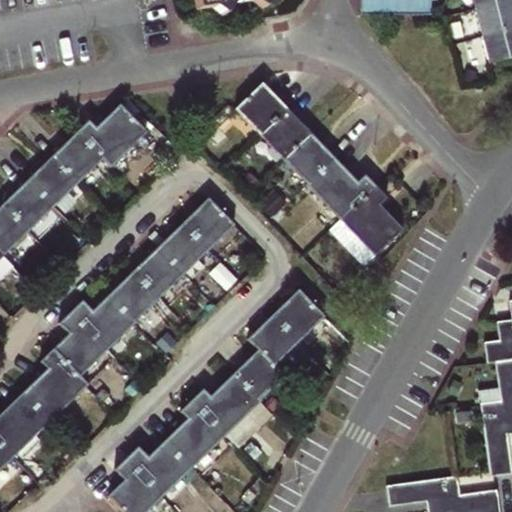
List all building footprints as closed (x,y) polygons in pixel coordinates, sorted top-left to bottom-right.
[(192,0),(195,11),(210,8),(220,15),(227,5),(250,1),(261,9),(267,0),(192,0)] [(429,15),(429,0),(359,0),(360,15),(429,15)] [(511,0),(469,0),(486,68),(511,60),(511,25),(510,16),(511,15),(511,0)] [(261,86),(236,110),(260,136),(286,111),(261,86)] [(146,135),(121,109),(97,130),(89,122),(77,133),(105,163),(111,169),(146,135)] [(310,136),(286,111),(260,136),(284,161),(310,136)] [(80,187),(105,163),(77,133),(52,157),(80,187)] [(284,161),(308,185),(334,161),(310,136),(284,161)] [(27,181),(55,210),(80,187),(52,157),(27,181)] [(308,185),(341,220),(374,188),(365,178),(358,185),(334,161),(308,185)] [(2,205),(29,233),(55,210),(27,181),(2,205)] [(385,199),(374,188),(341,220),(376,256),(402,231),(378,206),(385,199)] [(207,253),(233,229),(207,201),(181,225),(207,253)] [(0,255),(3,258),(29,233),(2,205),(0,207),(0,255)] [(367,265),(376,256),(341,220),(333,229),(367,265)] [(182,277),(207,253),(181,225),(156,249),(182,277)] [(157,301),(182,277),(156,249),(130,273),(157,301)] [(0,281),(13,268),(3,258),(0,255),(0,281)] [(132,325),(157,301),(130,273),(105,297),(132,325)] [(299,293),(274,317),(298,343),(324,319),(299,293)] [(132,325),(105,297),(92,310),(83,300),(69,314),(105,351),(132,325)] [(511,300),(508,301),(510,318),(497,320),(500,339),(483,342),(486,364),(494,363),(500,399),(478,402),(488,475),(510,472),(506,437),(511,435),(511,300)] [(78,377),(105,351),(69,314),(58,325),(66,335),(52,348),(78,377)] [(273,368),(298,343),(274,317),(248,342),(256,351),(273,368)] [(49,420),(86,385),(78,377),(52,348),(37,363),(45,372),(23,393),(49,420)] [(284,379),(273,368),(256,351),(233,375),(260,403),(284,379)] [(249,414),(262,427),(273,417),(260,403),(233,375),(212,396),(204,388),(193,399),(227,435),(249,414)] [(0,444),(11,456),(49,420),(23,393),(0,415),(0,444)] [(194,468),(227,435),(193,399),(180,412),(186,418),(165,439),(194,468)] [(239,449),(262,427),(249,414),(227,435),(239,449)] [(166,496),(194,468),(165,439),(148,455),(141,447),(130,458),(166,496)] [(0,466),(11,456),(0,444),(0,466)] [(111,497),(125,511),(149,511),(166,496),(130,458),(116,471),(126,482),(111,497)] [(497,511),(494,491),(458,497),(454,477),(382,488),(386,508),(422,503),(423,511),(497,511)]
